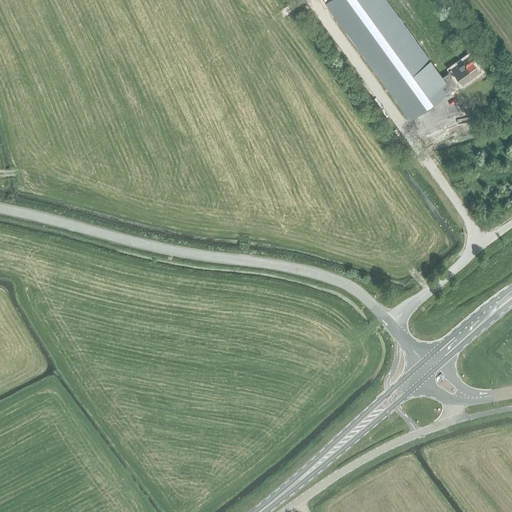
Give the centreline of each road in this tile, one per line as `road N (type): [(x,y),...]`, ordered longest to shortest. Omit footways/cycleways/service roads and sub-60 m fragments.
road 1 (tertiary): [(390,324),(328,277),(0,208)]
road 2 (unclassified): [(283,511),(346,468),(452,420),(455,401)]
road 3 (primary): [(422,361),(281,494)]
road 4 (primary): [(281,494),(422,379)]
road 5 (unclassified): [(390,324),(511,223)]
